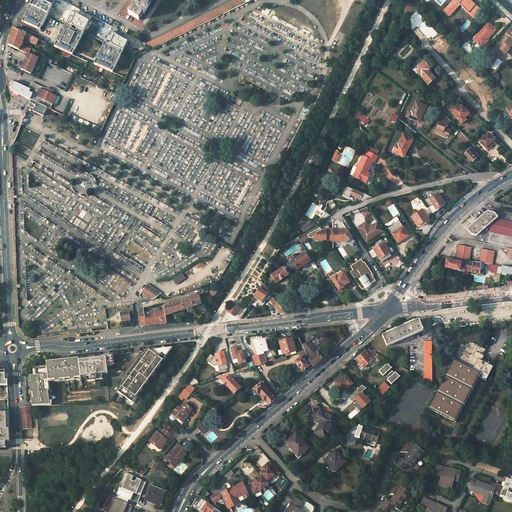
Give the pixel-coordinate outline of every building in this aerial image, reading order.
[(34,0),(30,7),(48,16),(54,2),(50,0),(34,0)] [(135,0),(133,4),(134,6),(129,13),(138,20),(143,14),(144,14),(148,8),(147,7),(151,0),(135,0)] [(242,0),(234,0),(144,44),(153,48),(244,4),(242,0)] [(452,0),(446,7),(451,12),(458,4),(469,13),(476,5),(470,0),(452,0)] [(30,7),(27,13),(45,22),(48,16),(30,7)] [(451,12),(446,7),(442,11),(447,16),(451,12)] [(40,32),(45,22),(27,13),(22,23),(40,32)] [(66,24),(84,32),(88,23),(73,14),(66,24)] [(489,23),(473,39),(476,43),(474,46),(478,50),(485,43),(484,42),(486,40),(496,29),(489,23)] [(68,46),(76,50),(84,32),(66,24),(64,30),(65,31),(63,36),(61,36),(58,42),(67,46),(68,46)] [(25,44),(26,41),(36,46),(39,39),(13,28),(9,45),(24,52),(26,47),(21,44),(22,42),(25,44)] [(107,42),(125,51),(129,42),(112,33),(107,42)] [(67,46),(58,42),(56,47),(74,55),(76,50),(68,46),(67,46)] [(125,51),(107,42),(97,64),(114,72),(125,51)] [(59,55),(54,52),(51,57),(56,60),(59,55)] [(21,69),(31,74),(38,59),(28,54),(21,69)] [(428,85),(435,78),(427,70),(430,68),(423,61),(414,70),(428,85)] [(47,108),(49,109),(50,106),(48,105),(49,103),(51,104),(55,96),(51,94),(52,92),(31,82),(28,88),(12,81),(10,84),(13,91),(31,100),(37,103),(47,108)] [(421,117),(426,107),(416,102),(410,112),(409,111),(405,116),(416,122),(419,116),(421,117)] [(34,109),(33,112),(38,114),(43,117),(47,108),(37,103),(36,105),(34,109)] [(461,123),(467,118),(465,116),(468,113),(461,105),(461,106),(460,105),(459,106),(456,103),(449,110),(461,123)] [(38,114),(33,112),(34,109),(28,106),(25,114),(27,115),(31,114),(36,116),(37,116),(38,114)] [(434,121),(438,124),(435,131),(442,134),(444,131),(449,134),(452,129),(449,127),(448,128),(447,127),(448,126),(450,121),(441,111),(434,121)] [(93,125),(69,114),(68,117),(95,130),(97,127),(93,125)] [(465,143),(468,140),(461,132),(458,134),(465,143)] [(495,142),(487,133),(478,141),(486,150),(495,142)] [(407,149),(412,140),(403,135),(397,146),(396,145),(392,153),(398,156),(398,155),(401,157),(406,148),(407,149)] [(471,149),(468,146),(462,152),(465,154),(471,149)] [(472,162),(478,156),(471,148),(471,149),(465,154),(472,162)] [(375,163),(378,156),(368,152),(365,158),(363,157),(354,177),(367,183),(371,174),(368,173),(373,162),(375,163)] [(363,195),(348,187),(344,196),(350,199),(351,195),(362,201),(371,197),(363,194),(363,195)] [(441,198),(438,194),(429,199),(436,209),(443,205),(439,199),(441,198)] [(463,201),(461,199),(454,206),(455,207),(463,201)] [(429,221),(422,211),(411,217),(416,226),(423,223),(424,225),(429,221)] [(484,229),(498,217),(494,213),(487,212),(467,229),(471,234),(477,235),(484,229)] [(511,221),(499,219),(498,217),(484,229),(487,232),(511,237),(511,221)] [(408,236),(399,221),(388,228),(398,243),(408,236)] [(314,226),(314,222),(310,222),(301,226),(301,229),(304,232),(314,226)] [(369,228),(367,229),(365,226),(358,230),(366,242),(382,231),(377,223),(369,228)] [(320,228),(307,235),(309,238),(314,238),(314,240),(326,240),(326,241),(330,241),(330,240),(336,240),(336,241),(340,241),(340,240),(343,240),(347,242),(348,241),(352,244),(355,242),(348,231),(340,231),(340,229),(326,229),(326,231),(322,231),(320,228)] [(389,253),(383,243),(374,250),(380,259),(383,257),(389,253)] [(466,260),(469,261),(471,247),(458,245),(456,259),(466,260)] [(492,264),(494,251),(481,249),(479,262),(481,263),(489,264),(492,264)] [(307,251),(290,263),(295,271),(313,259),(307,251)] [(456,259),(446,257),(444,268),(464,271),(466,260),(456,259)] [(353,270),(350,272),(362,290),(365,288),(366,289),(372,285),(371,284),(376,281),(372,275),(373,274),(365,262),(364,263),(362,259),(351,266),(353,270)] [(479,273),(481,263),(479,262),(469,261),(466,260),(464,271),(479,273)] [(489,264),(488,268),(491,271),(496,272),(500,273),(501,272),(502,266),(492,264),(489,264)] [(511,267),(502,266),(501,272),(511,274),(511,267)] [(271,276),(268,278),(271,281),(273,280),(275,282),(287,274),(282,268),(271,276)] [(184,273),(175,279),(178,284),(187,278),(184,273)] [(336,276),(331,279),(339,291),(345,288),(344,286),(349,282),(343,273),(337,277),(336,276)] [(159,291),(149,283),(143,291),(153,299),(156,298),(158,296),(157,295),(159,291)] [(262,284),(254,298),(261,303),(268,291),(262,284)] [(220,287),(210,291),(211,295),(214,296),(220,287)] [(181,300),(184,310),(202,304),(199,295),(181,300)] [(271,295),(268,297),(274,304),(274,305),(281,315),(286,314),(284,311),(271,295)] [(166,322),(168,321),(167,315),(184,310),(181,300),(164,306),(166,322)] [(234,316),(239,308),(235,305),(234,305),(229,313),(233,315),(234,316)] [(162,306),(162,311),(160,311),(160,312),(144,314),(143,308),(139,310),(140,326),(166,323),(166,322),(164,306),(162,306)] [(130,320),(129,312),(119,313),(120,322),(130,320)] [(418,320),(400,328),(405,338),(423,330),(418,320)] [(405,338),(400,328),(382,336),(387,346),(405,338)] [(293,339),(280,343),(283,355),(296,352),(293,339)] [(254,342),(258,356),(253,357),(256,367),(267,364),(264,354),(269,352),(266,341),(254,342)] [(432,345),(432,341),(424,341),(424,376),(423,379),(432,384),(432,345)] [(456,423),(480,378),(482,373),(488,376),(493,367),(484,362),(484,361),(483,360),(483,361),(482,361),(478,359),(480,354),(482,356),(485,350),(471,342),(468,348),(461,344),(454,358),(452,358),(426,407),(456,423)] [(228,349),(231,360),(238,358),(239,364),(246,363),(245,358),(251,357),(245,349),(242,343),(236,345),(237,347),(228,349)] [(322,359),(308,344),(304,348),(305,352),(310,362),(313,368),(322,359)] [(133,402),(173,348),(150,351),(145,358),(143,357),(142,358),(141,360),(143,361),(137,368),(136,367),(131,373),(133,374),(129,379),(130,380),(128,382),(126,380),(121,387),(123,388),(119,392),(133,402)] [(210,361),(217,350),(214,348),(207,358),(210,361)] [(372,359),(373,358),(378,354),(368,349),(365,352),(356,360),(363,368),(372,360),(372,359)] [(224,352),(215,354),(218,365),(227,363),(224,352)] [(305,352),(299,354),(301,359),(302,358),(307,363),(310,362),(305,352)] [(109,374),(108,366),(115,365),(114,355),(106,356),(106,358),(103,358),(96,359),(96,357),(88,358),(88,360),(84,360),(84,358),(79,359),(81,376),(87,375),(87,378),(87,382),(104,380),(103,374),(109,374)] [(301,359),(296,363),(303,373),(310,367),(307,363),(302,358),(301,359)] [(81,376),(79,359),(68,360),(47,363),(47,367),(33,369),(34,377),(29,377),(33,407),(37,406),(48,406),(45,381),(81,376)] [(390,384),(399,377),(395,372),(394,373),(390,369),(391,368),(387,363),(378,371),(383,376),(386,373),(389,377),(386,380),(390,384)] [(230,377),(223,382),(234,395),(240,390),(237,386),(241,382),(234,374),(228,375),(230,377)] [(349,387),(353,384),(346,376),(340,380),(339,379),(334,382),(341,389),(346,384),(349,387)] [(199,384),(193,378),(189,384),(192,386),(199,384)] [(262,383),(253,390),(258,397),(260,395),(268,406),(276,400),(273,397),(262,383)] [(362,385),(348,397),(353,402),(355,400),(363,409),(370,402),(362,393),(367,388),(362,385)] [(179,396),(186,400),(190,393),(188,391),(185,389),(179,396)] [(177,407),(172,414),(169,416),(170,418),(172,420),(174,420),(176,418),(177,418),(179,416),(184,420),(187,417),(186,415),(192,409),(184,403),(179,409),(177,407)] [(32,430),(31,407),(23,407),(23,430),(32,430)] [(325,438),(336,420),(332,417),(335,413),(329,408),(325,413),(321,410),(315,420),(321,424),(319,427),(318,426),(315,432),(325,438)] [(0,448),(6,449),(6,447),(6,443),(10,443),(10,435),(7,435),(7,431),(9,431),(9,413),(2,413),(0,413),(0,448)] [(195,426),(202,434),(209,429),(201,420),(195,426)] [(359,428),(356,437),(360,439),(361,437),(377,442),(380,433),(364,427),(363,429),(359,428)] [(171,436),(164,430),(159,436),(157,434),(151,441),(155,445),(154,447),(158,451),(163,446),(162,445),(164,443),(165,443),(171,436)] [(148,442),(150,443),(151,441),(157,434),(156,433),(148,442)] [(285,443),(293,452),(294,451),(299,457),(309,448),(296,434),(285,443)] [(180,461),(185,454),(181,450),(182,449),(176,445),(171,453),(169,452),(164,460),(169,464),(170,462),(176,466),(178,463),(177,462),(179,460),(180,461)] [(415,445),(403,460),(400,458),(396,464),(402,470),(407,464),(412,468),(424,453),(415,445)] [(346,462),(342,457),(347,453),(342,447),(337,451),(336,451),(324,460),(328,465),(329,464),(334,469),(340,464),(341,466),(346,462)] [(254,479),(248,482),(253,493),(261,490),(261,489),(268,482),(266,481),(273,475),(275,477),(280,472),(270,461),(265,466),(266,468),(260,473),(261,475),(256,480),(254,479)] [(156,470),(159,465),(155,463),(152,462),(149,466),(155,471),(156,470)] [(449,488),(452,480),(457,482),(460,472),(450,469),(450,470),(433,465),(430,473),(441,477),(439,485),(449,488)] [(132,481),(133,477),(126,473),(121,482),(125,484),(135,488),(133,493),(141,496),(146,483),(137,479),(135,482),(132,481)] [(489,505),(493,494),(511,501),(511,479),(506,477),(503,486),(497,484),(492,482),(490,487),(475,482),(475,483),(470,481),(467,490),(484,496),(482,503),(489,505)] [(248,492),(244,483),(228,490),(228,489),(221,492),(229,508),(236,505),(233,499),(236,497),(248,492)] [(123,489),(133,493),(135,488),(125,484),(123,489)] [(151,486),(145,501),(151,503),(152,501),(161,505),(166,492),(151,486)] [(400,487),(388,502),(386,501),(381,507),(387,511),(393,506),(397,510),(410,494),(400,487)] [(129,511),(132,506),(108,496),(102,511),(96,508),(93,511),(129,511)] [(287,510),(286,511),(305,511),(300,509),(303,502),(295,498),(289,508),(291,509),(290,511),(287,510)] [(444,511),(446,509),(437,505),(428,501),(423,509),(426,511),(425,511),(444,511)] [(213,511),(215,510),(216,509),(207,503),(201,510),(203,511),(206,511),(207,511),(208,511),(213,511)]
